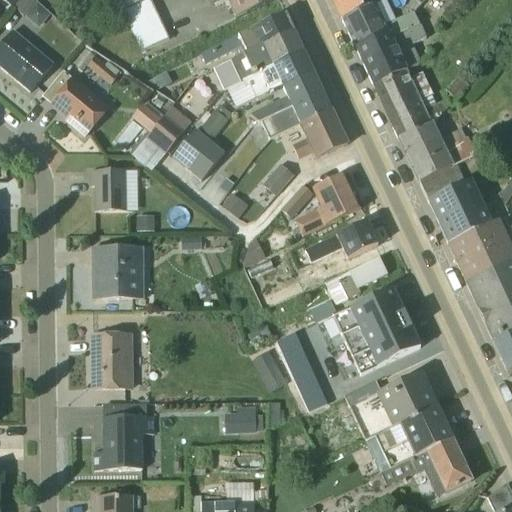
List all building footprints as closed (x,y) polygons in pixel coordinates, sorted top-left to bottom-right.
[(120,0),(117,2),(123,13),(149,2),(147,0),(120,0)] [(243,17),(277,2),(276,0),(224,0),(235,22),(243,17)] [(167,43),(149,2),(123,13),(141,54),(167,43)] [(243,17),(252,35),(285,20),(277,2),(243,17)] [(39,26),(49,14),(38,4),(27,15),(39,26)] [(341,24),(356,56),(416,28),(411,16),(385,28),(375,8),(341,24)] [(293,36),(285,20),(252,35),(259,51),(293,36)] [(356,56),(373,91),(406,74),(419,67),(411,49),(424,42),(416,28),(356,56)] [(11,34),(0,47),(0,72),(31,97),(54,68),(11,34)] [(269,72),(302,56),(293,36),(259,51),(269,72)] [(280,95),(313,79),(302,56),(269,72),(280,95)] [(94,64),(88,73),(108,89),(115,81),(94,64)] [(373,91),(397,143),(431,127),(443,123),(421,77),(410,83),(406,74),(373,91)] [(164,77),(145,87),(155,94),(168,86),(164,77)] [(288,113),(322,97),(313,79),(280,95),(288,113)] [(71,81),(49,109),(70,127),(68,130),(83,141),(108,110),(71,81)] [(297,130),(330,115),(322,97),(288,113),(297,130)] [(132,118),(151,133),(162,118),(143,103),(132,118)] [(211,143),(230,118),(217,109),(198,133),(211,143)] [(151,175),(190,127),(169,111),(130,159),(151,175)] [(312,164),(346,148),(330,115),(297,130),(312,164)] [(431,127),(397,143),(425,204),(464,187),(455,168),(472,160),(459,133),(438,143),(431,127)] [(201,184),(223,156),(194,134),(172,162),(201,184)] [(293,181),(280,169),(260,189),(272,201),(293,181)] [(124,174),(91,175),(93,216),(125,216),(124,174)] [(303,240),(359,213),(342,178),(312,192),(316,201),(323,215),(297,227),(303,240)] [(502,194),(497,196),(504,209),(511,196),(511,183),(510,182),(502,194)] [(425,204),(436,226),(480,205),(470,184),(464,187),(425,204)] [(310,198),(301,190),(280,214),(289,222),(310,198)] [(238,222),(246,210),(230,199),(222,211),(238,222)] [(491,228),(480,205),(436,226),(447,249),(491,228)] [(152,220),(135,220),(135,236),(153,235),(152,220)] [(491,228),(447,249),(465,287),(511,264),(511,228),(509,221),(491,228)] [(377,251),(366,226),(303,254),(309,266),(339,253),(345,265),(377,251)] [(202,241),(178,241),(179,254),(195,253),(195,252),(203,251),(202,241)] [(246,247),(242,272),(263,262),(255,243),(246,247)] [(141,253),(90,254),(91,305),(143,303),(141,253)] [(386,278),(378,261),(324,287),(334,308),(359,296),(357,292),(386,278)] [(511,264),(465,287),(491,343),(511,334),(511,264)] [(331,320),(357,378),(418,352),(391,293),(335,319),(331,320)] [(331,320),(335,319),(329,305),(309,315),(315,327),(331,320)] [(252,350),(270,342),(265,330),(246,339),(252,350)] [(511,334),(491,343),(506,375),(511,372),(511,334)] [(131,340),(91,341),(93,394),(132,393),(131,340)] [(283,387),(267,357),(251,365),(267,396),(283,387)] [(343,401),(363,445),(434,409),(419,379),(380,397),(374,386),(343,401)] [(278,429),(278,407),(266,407),(267,434),(278,429)] [(144,408),(101,410),(102,455),(92,455),(93,476),(142,475),(141,438),(153,438),(152,420),(145,421),(144,408)] [(449,443),(434,409),(363,445),(378,476),(449,443)] [(223,418),(224,438),(254,437),(254,435),(261,435),(261,419),(254,420),(254,410),(236,411),(236,418),(223,418)] [(469,485),(449,443),(378,476),(385,490),(422,473),(435,501),(469,485)] [(189,507),(189,511),(252,511),(253,488),(224,488),(224,508),(189,507)] [(511,511),(511,500),(506,488),(485,502),(490,511),(511,511)] [(130,511),(130,499),(93,500),(93,511),(130,511)]
